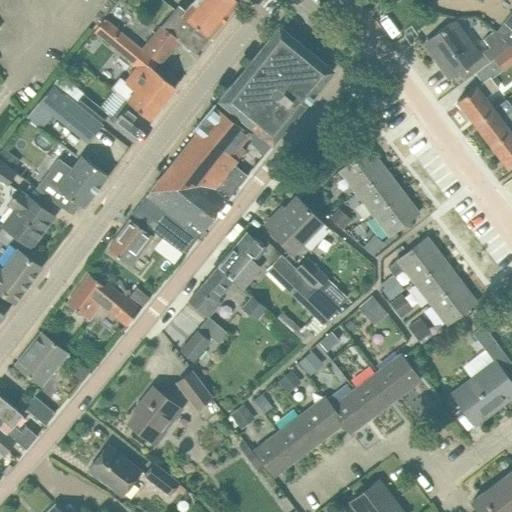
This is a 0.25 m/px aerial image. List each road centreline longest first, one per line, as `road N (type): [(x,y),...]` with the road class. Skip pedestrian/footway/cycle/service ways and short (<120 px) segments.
road 1 (residential): [(0,498),(371,40)]
road 2 (tertiary): [(0,345),(274,0)]
road 3 (residential): [(511,227),(371,40)]
road 4 (residential): [(511,438),(439,467),(409,440),(387,435),(314,492)]
